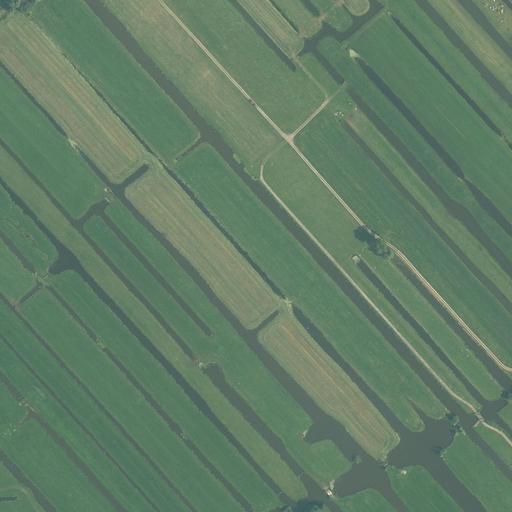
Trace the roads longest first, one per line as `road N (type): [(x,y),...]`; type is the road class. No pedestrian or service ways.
road 1 (track): [(511,371),(370,232),(160,0)]
road 2 (track): [(511,443),(451,393),(262,181),(263,162),(345,83)]
